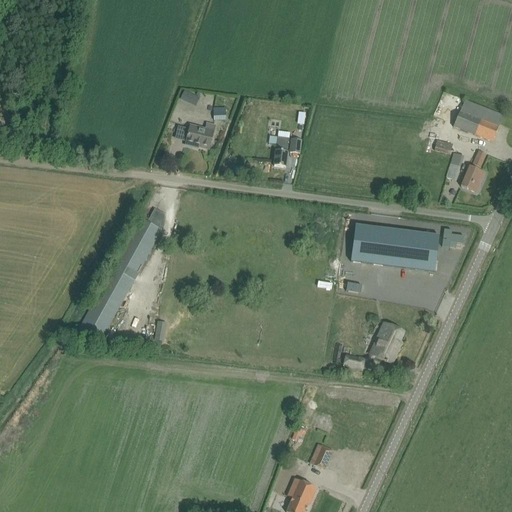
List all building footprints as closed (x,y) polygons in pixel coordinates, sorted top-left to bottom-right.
[(203,106),(206,97),(191,91),(188,100),(203,106)] [(494,113),(466,102),(453,128),(493,143),(503,117),(494,113)] [(216,106),(216,109),(214,109),(214,121),(226,120),(225,109),(225,106),(216,106)] [(199,148),(209,151),(213,132),(215,127),(207,125),(205,131),(190,127),(186,145),(187,143),(199,146),(199,148)] [(270,137),(269,144),(277,145),(275,157),(274,167),(285,169),(287,159),(289,139),(278,138),(277,138),(270,137)] [(292,139),(291,144),(290,154),(300,155),(302,140),(292,139)] [(429,139),(427,150),(450,156),(452,146),(429,139)] [(478,152),(475,160),(472,165),(480,169),(486,156),(478,152)] [(453,155),(444,188),(441,198),(444,199),(450,180),(456,182),(463,157),(453,155)] [(469,168),(461,188),(476,194),(485,174),(469,168)] [(140,220),(135,229),(77,333),(99,345),(162,231),(162,225),(164,216),(154,210),(147,224),(140,220)] [(351,263),(372,265),(434,273),(439,238),(376,230),(356,227),(351,263)] [(170,342),(173,324),(164,323),(161,340),(170,342)] [(361,370),(362,364),(367,364),(371,362),(375,359),(387,364),(387,363),(391,365),(397,352),(395,351),(403,334),(384,325),(378,340),(375,339),(368,356),(369,356),(366,359),(363,359),(362,362),(345,358),(344,367),(361,370)] [(313,467),(315,467),(324,471),(333,452),(322,447),(313,467)] [(288,496),(288,497),(292,499),(286,511),(304,511),(307,506),(309,506),(316,490),(295,481),(290,492),(288,496)]
